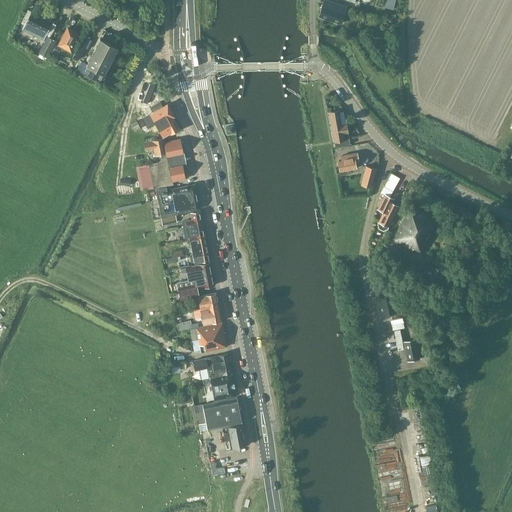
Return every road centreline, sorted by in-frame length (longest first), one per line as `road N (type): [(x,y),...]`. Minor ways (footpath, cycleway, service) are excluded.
road 1 (primary): [(258,390),(203,130)]
road 2 (tertiary): [(511,217),(389,152),(329,77),(311,67)]
road 3 (track): [(144,332),(41,282),(22,281),(0,299)]
